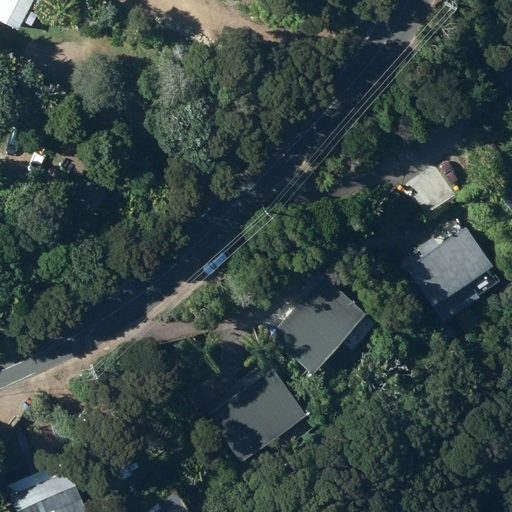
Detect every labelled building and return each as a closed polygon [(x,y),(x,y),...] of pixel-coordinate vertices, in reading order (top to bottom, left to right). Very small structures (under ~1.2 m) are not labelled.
[(33,0),(0,0),(0,21),(17,31),(22,22),(31,28),(39,15),(29,9),(34,0),(33,0)] [(511,191),(502,200),(511,212),(511,191)] [(408,269),(445,322),(479,299),(477,296),(499,281),(465,231),(408,269)] [(311,375),(364,315),(322,278),(268,338),(311,375)] [(273,369),(207,415),(239,461),(305,415),(273,369)] [(136,473),(146,490),(171,476),(161,459),(136,473)] [(85,511),(66,461),(0,487),(0,508),(1,511),(85,511)] [(190,511),(180,494),(148,511),(190,511)]
